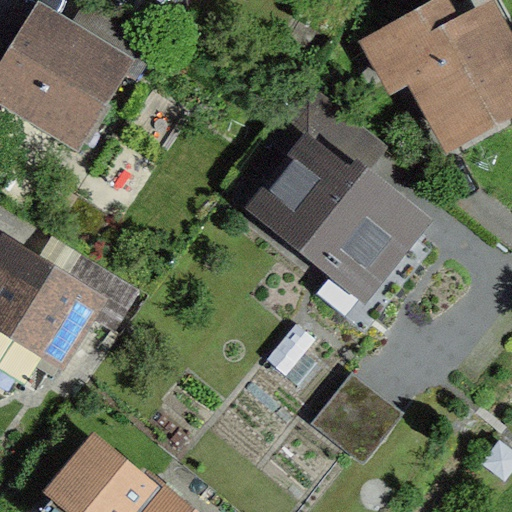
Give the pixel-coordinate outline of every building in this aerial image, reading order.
[(119,0),(168,30),(185,0),(119,0)] [(447,0),(427,0),(346,38),(377,105),(410,90),(442,158),(511,125),(511,49),(489,2),(455,17),(447,0)] [(0,105),(70,149),(124,64),(36,9),(0,65),(0,105)] [(365,307),(427,225),(308,135),(245,218),(365,307)] [(0,245),(0,358),(56,391),(105,306),(0,245)] [(348,380),(310,430),(362,469),(400,419),(348,380)] [(190,511),(148,475),(114,511),(190,511)]
